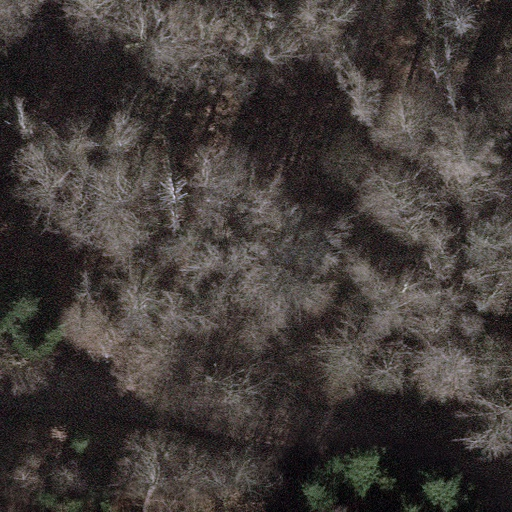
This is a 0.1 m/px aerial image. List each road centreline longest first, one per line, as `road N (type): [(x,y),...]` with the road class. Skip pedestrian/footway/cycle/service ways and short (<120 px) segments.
road 1 (track): [(0,396),(137,401),(389,468),(506,511)]
road 2 (track): [(69,0),(312,66),(511,66)]
